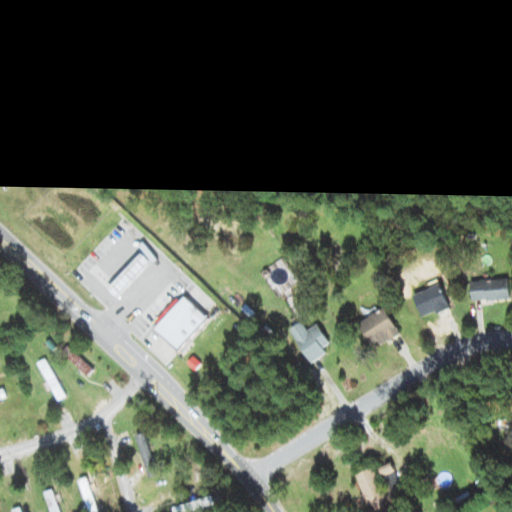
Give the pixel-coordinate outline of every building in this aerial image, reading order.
[(509,301),(509,282),(470,282),(470,301),(509,301)] [(448,310),(440,286),(413,295),(422,319),(448,310)] [(398,335),(384,309),(357,323),(371,350),(398,335)] [(309,363),(331,347),(316,325),(294,340),(309,363)] [(92,372),(67,347),(61,353),(86,378),(92,372)] [(39,363),(53,401),(61,398),(47,360),(39,363)] [(380,477),(393,472),(389,464),(377,469),(380,477)] [(76,483),(90,511),(99,511),(83,479),(76,483)]
